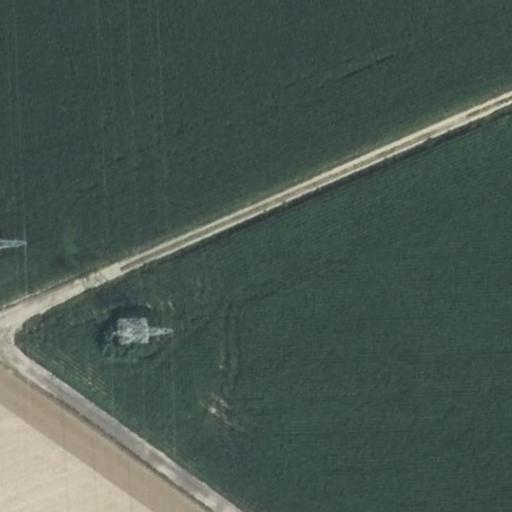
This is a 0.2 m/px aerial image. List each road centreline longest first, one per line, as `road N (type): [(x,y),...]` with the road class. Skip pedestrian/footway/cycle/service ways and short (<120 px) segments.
road 1 (track): [(511,97),(0,323)]
road 2 (track): [(216,511),(0,354)]
